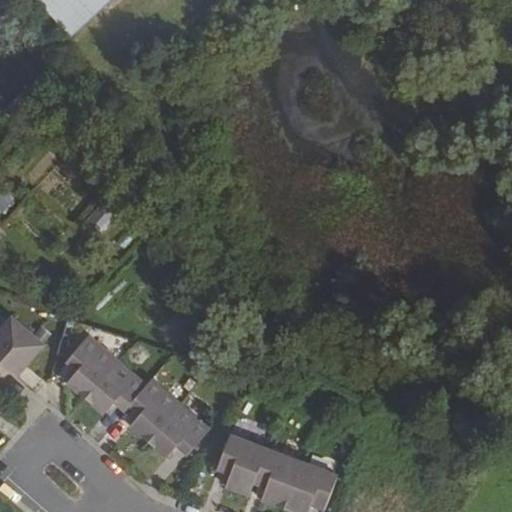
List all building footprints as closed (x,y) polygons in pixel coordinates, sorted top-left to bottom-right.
[(38,0),(72,37),(112,0),(38,0)] [(0,212),(0,213),(12,200),(0,189),(0,212)] [(33,207),(17,223),(30,236),(46,218),(33,207)] [(25,367),(44,346),(11,318),(0,331),(0,363),(6,369),(16,358),(25,367)] [(67,384),(85,399),(118,362),(88,336),(66,362),(78,371),(67,384)] [(16,358),(6,369),(16,378),(25,367),(16,358)] [(130,406),(147,387),(118,362),(85,399),(104,415),(114,403),(125,412),(130,406)] [(148,443),(180,405),(152,381),(147,387),(130,406),(140,415),(130,427),(148,443)] [(180,405),(148,443),(166,459),(177,446),(188,456),(210,430),(180,405)] [(254,484),(266,450),(230,436),(217,469),(231,475),(226,487),(249,496),(254,484)] [(301,463),(266,450),(254,484),(266,489),(261,501),(284,509),(301,463)] [(301,463),(284,509),(290,511),(308,511),(311,505),(325,511),(338,477),(301,463)]
